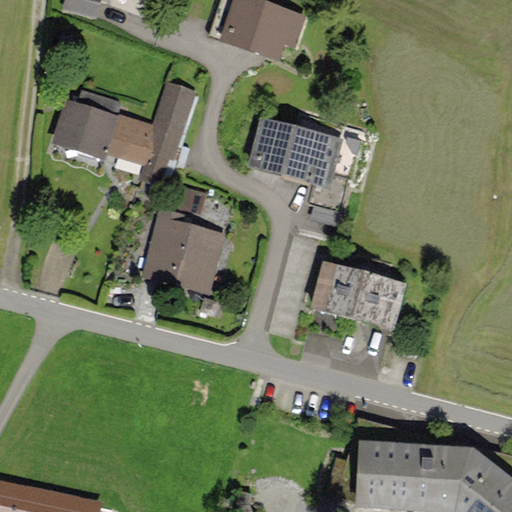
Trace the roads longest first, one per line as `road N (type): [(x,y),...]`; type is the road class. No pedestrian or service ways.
road 1 (unclassified): [(0,299),(511,426)]
road 2 (track): [(38,0),(16,256),(4,300)]
